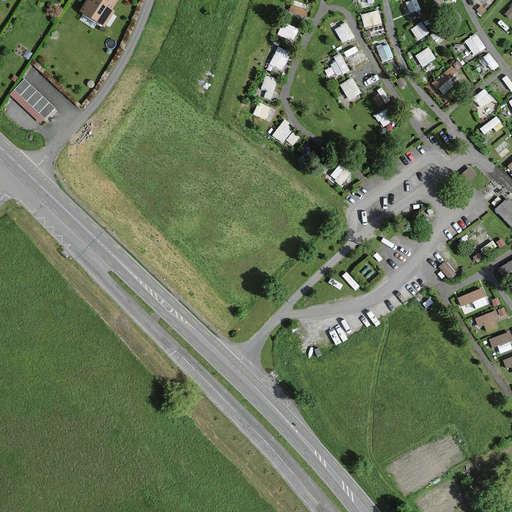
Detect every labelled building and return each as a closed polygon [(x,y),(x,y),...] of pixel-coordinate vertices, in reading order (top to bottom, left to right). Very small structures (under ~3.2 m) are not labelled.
[(88,0),(82,10),(105,25),(113,11),(112,11),(118,0),(88,0)] [(289,10),(306,16),(309,8),(291,2),(289,10)] [(362,12),(364,25),(372,23),(374,35),(385,33),(380,8),(362,12)] [(283,20),(278,33),(294,39),(299,26),(283,20)] [(335,25),(342,41),(354,36),(347,20),(335,25)] [(421,21),(412,26),(419,38),(428,33),(421,21)] [(476,31),(464,39),(469,47),(461,52),(466,60),(486,47),(476,31)] [(269,62),(282,68),(290,50),(277,45),(269,62)] [(415,54),(422,65),(436,56),(428,45),(415,54)] [(492,68),(498,65),(490,50),(483,54),(492,68)] [(331,55),(338,74),(348,70),(341,51),(331,55)] [(456,59),(432,80),(439,89),(464,68),(456,59)] [(433,60),(424,65),(428,72),(437,67),(433,60)] [(266,87),(264,95),(271,97),(277,76),(265,73),(262,86),(266,87)] [(348,99),(361,92),(352,75),(339,83),(348,99)] [(46,118),(55,108),(25,80),(16,90),(46,118)] [(472,95),(478,105),(492,97),(486,87),(472,95)] [(268,117),(272,106),(258,100),(254,112),(268,117)] [(484,133),(500,120),(496,114),(480,127),(484,133)] [(284,118),(272,133),(283,141),(294,125),(284,118)] [(511,145),(506,138),(494,148),(501,156),(511,146),(511,145)] [(511,197),(509,194),(495,207),(511,226),(511,197)] [(448,277),(456,272),(447,258),(439,263),(448,277)] [(511,270),(511,268),(511,267),(511,258),(497,267),(502,276),(511,271),(511,270)] [(473,300),(476,307),(489,302),(483,286),(457,295),(460,304),(473,300)] [(466,313),(475,308),(472,301),(463,305),(466,313)] [(497,310),(475,314),(478,328),(500,324),(497,310)] [(498,344),(500,351),(511,347),(511,338),(510,330),(489,335),(492,346),(498,344)]
